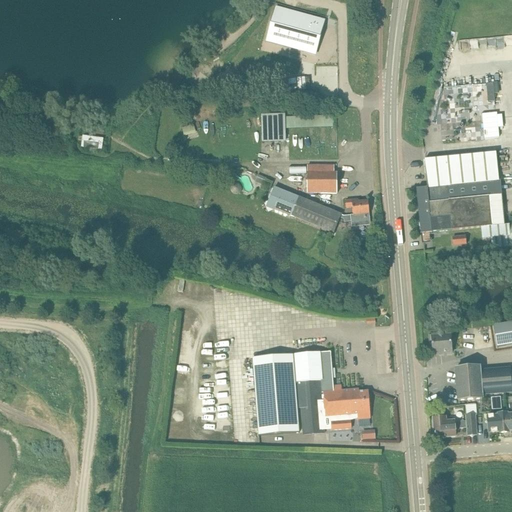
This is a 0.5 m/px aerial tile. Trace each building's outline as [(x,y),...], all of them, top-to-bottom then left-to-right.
[(272,20),(267,39),(304,50),(304,48),(311,50),(312,47),(317,49),(324,23),(287,13),(284,23),(272,20)] [(298,90),(297,78),(278,80),(278,88),(279,92),(298,90)] [(497,115),(484,115),(485,139),(499,138),(499,128),(503,128),(502,115),(497,116),(497,115)] [(184,136),(196,133),(193,125),(182,128),(184,136)] [(82,148),(102,150),(103,138),(83,135),(82,148)] [(427,188),(416,189),(421,234),(481,228),(482,239),(491,238),(492,249),(511,247),(511,244),(511,225),(510,226),(510,224),(505,225),(500,180),(499,181),(496,153),(434,159),(424,160),(427,188)] [(307,194),(337,194),(337,173),(334,173),(334,166),(307,166),(307,194)] [(341,215),(297,196),(275,187),(266,207),(288,216),(289,214),(333,233),(340,218),(344,219),(344,223),(351,222),(351,227),(370,226),(368,201),(358,202),(358,200),(345,201),(346,208),(352,208),(353,215),(350,215),(350,216),(344,216),(341,215)] [(452,238),(453,246),(466,244),(465,237),(452,238)] [(511,322),(493,326),(497,348),(511,345),(511,322)] [(432,344),(433,355),(452,353),(450,334),(428,336),(429,345),(432,344)] [(332,431),(351,429),(350,420),(353,420),(358,418),(358,420),(370,419),(369,411),(368,391),(358,392),(358,390),(342,391),(342,386),(333,386),(333,379),(322,380),(320,353),(295,355),(297,383),(299,383),(301,409),(303,435),(324,433),(322,406),(324,406),(325,417),(331,416),(332,431)] [(297,383),(295,355),(253,358),(259,436),(299,433),(297,409),(301,409),(299,383),(297,383)] [(479,366),(456,368),(458,402),(482,400),(482,396),(507,393),(511,393),(511,388),(510,368),(480,371),(479,366)] [(467,417),(475,417),(476,416),(475,405),(465,406),(466,417),(467,417)] [(489,433),(496,432),(495,423),(498,423),(499,424),(508,423),(508,424),(511,424),(510,415),(507,415),(507,414),(498,414),(498,416),(484,417),(485,422),(488,422),(489,433)] [(495,423),(496,432),(499,432),(499,433),(509,432),(509,431),(511,430),(511,414),(510,415),(511,424),(508,424),(508,423),(499,424),(498,423),(495,423)] [(443,418),(433,419),(435,438),(444,438),(445,438),(446,438),(455,437),(454,429),(457,429),(459,431),(460,429),(467,428),(467,436),(476,435),(475,423),(475,422),(466,423),(466,421),(464,422),(462,420),(461,422),(454,422),(454,421),(452,422),(452,418),(445,418),(443,418)]
